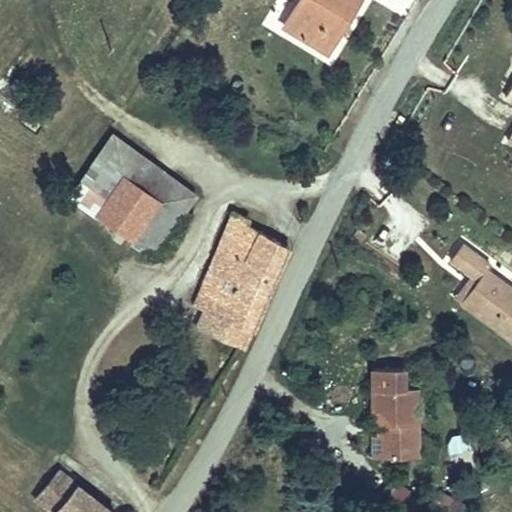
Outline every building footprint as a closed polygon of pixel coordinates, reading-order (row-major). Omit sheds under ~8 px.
[(323,46),(349,0),(291,0),(278,22),(323,46)] [(511,145),(511,67),(497,93),(511,101),(511,117),(501,139),(511,145)] [(387,149),(392,141),(385,136),(380,144),(387,149)] [(118,173),(91,215),(132,243),(158,202),(118,173)] [(225,216),(190,311),(243,332),(273,251),(235,238),(240,221),(225,216)] [(458,236),(446,254),(467,270),(472,273),(456,296),(510,336),(511,333),(511,284),(481,261),(485,256),(458,236)] [(472,273),(467,270),(451,292),(456,296),(472,273)] [(375,348),(374,405),(381,405),(380,438),(416,439),(418,368),(403,368),(404,350),(375,348)] [(381,405),(374,405),(373,438),(380,438),(381,405)] [(472,468),(470,433),(449,434),(450,469),(472,468)] [(120,511),(66,467),(33,508),(37,511),(120,511)]
